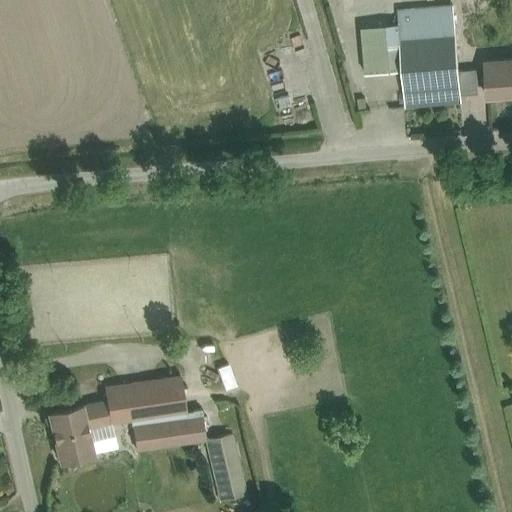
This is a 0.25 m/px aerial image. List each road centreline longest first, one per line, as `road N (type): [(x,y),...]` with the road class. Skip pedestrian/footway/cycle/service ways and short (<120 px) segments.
road 1 (unclassified): [(0,195),(511,148)]
road 2 (unclassified): [(36,511),(0,354)]
